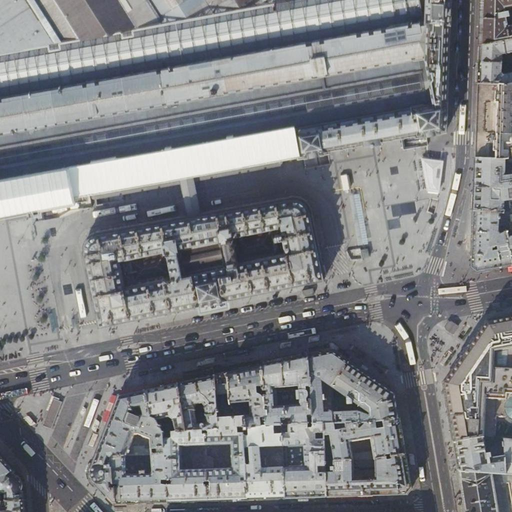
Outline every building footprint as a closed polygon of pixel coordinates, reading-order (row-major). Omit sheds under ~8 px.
[(0,0),(0,205),(10,204),(23,202),(30,201),(41,199),(42,202),(73,196),(72,190),(87,187),(87,188),(92,187),(94,196),(280,162),(278,153),(284,152),(283,152),(298,149),(299,155),(330,149),(330,147),(331,146),(354,142),(360,141),(373,139),(379,137),(385,136),(397,134),(401,134),(403,133),(417,131),(418,133),(431,131),(447,128),(448,98),(450,21),(451,21),(451,0),(0,0)] [(511,0),(481,0),(481,19),(480,47),(511,41),(511,0)] [(511,41),(480,47),(479,53),(479,63),(502,64),(505,63),(511,62),(511,41)] [(511,70),(506,72),(505,63),(502,64),(479,63),(479,73),(478,85),(509,85),(511,84),(511,70)] [(511,84),(509,85),(478,85),(477,107),(476,142),(476,159),(507,160),(511,159),(511,84)] [(443,152),(419,155),(423,182),(440,180),(443,152)] [(511,159),(507,160),(476,159),(475,172),(475,188),(505,190),(511,188),(511,159)] [(187,215),(200,213),(192,168),(179,170),(187,215)] [(511,188),(505,190),(475,188),(474,195),(474,199),(474,211),(503,212),(511,211),(511,188)] [(310,204),(308,200),(305,197),(301,196),(296,196),(200,213),(187,215),(96,231),(91,233),(87,237),(84,242),(84,247),(98,322),(109,320),(214,299),(325,276),(310,204)] [(511,211),(503,212),(474,211),(473,241),(472,267),(475,269),(477,272),(496,268),(511,265),(511,255),(507,233),(501,236),(499,234),(500,227),(501,227),(503,229),(511,227),(511,211)] [(315,294),(316,293),(315,290),(315,288),(302,290),(303,295),(305,296),(306,297),(310,297),(313,296),(315,294)] [(511,316),(498,320),(487,322),(476,337),(470,346),(466,351),(463,356),(508,394),(511,398),(511,316)] [(450,327),(450,329),(452,330),(454,332),(462,322),(458,319),(456,319),(454,319),(452,322),(450,325),(450,327)] [(326,353),(325,348),(307,351),(307,352),(308,356),(326,353)] [(333,351),(326,353),(308,356),(308,357),(314,425),(324,424),(333,424),(331,387),(349,362),(340,356),(333,351)] [(282,362),(302,358),(301,353),(271,359),(272,364),(282,362)] [(511,398),(508,394),(463,356),(460,360),(452,371),(450,375),(444,383),(447,398),(448,404),(449,409),(450,420),(452,428),(454,442),(472,439),(486,437),(495,436),(505,438),(511,437),(511,398)] [(305,357),(302,358),(282,362),(286,426),(314,425),(308,357),(305,357)] [(272,364),(266,365),(262,366),(267,426),(281,426),(286,426),(282,362),(272,364)] [(364,372),(349,362),(331,387),(333,424),(334,424),(345,423),(360,423),(359,405),(376,380),(364,372)] [(258,367),(247,369),(228,373),(231,418),(244,417),(245,427),(267,426),(262,366),(258,367)] [(203,379),(202,373),(183,377),(184,383),(203,379)] [(221,375),(215,376),(219,430),(206,431),(206,445),(232,445),(233,469),(208,469),(208,501),(225,500),(248,500),(243,428),(245,427),(244,417),(231,418),(228,373),(221,375)] [(215,376),(203,379),(184,383),(182,383),(178,384),(187,432),(206,431),(219,430),(215,376)] [(386,387),(376,380),(359,405),(360,423),(370,423),(400,419),(395,394),(386,387)] [(162,387),(145,391),(151,418),(156,420),(164,434),(187,432),(178,384),(162,387)] [(108,424),(119,396),(139,392),(138,388),(116,393),(104,422),(108,424)] [(99,489),(107,497),(114,490),(111,460),(115,457),(126,456),(126,455),(152,454),(152,449),(165,448),(164,434),(156,420),(151,418),(145,391),(139,392),(119,396),(108,424),(92,466),(93,466),(93,468),(91,471),(91,474),(91,478),(92,481),(95,484),(99,489)] [(346,429),(335,430),(334,424),(333,424),(324,424),(326,461),(353,460),(374,460),(405,454),(402,436),(400,419),(370,423),(360,423),(345,423),(346,429)] [(281,426),(285,498),(301,498),(327,497),(326,473),(326,464),(326,461),(324,424),(314,425),(286,426),(281,426)] [(285,498),(281,426),(267,426),(245,427),(243,428),(248,500),(266,499),(285,498)] [(206,445),(206,431),(187,432),(164,434),(165,448),(169,502),(189,502),(208,501),(208,469),(181,470),(181,446),(206,445)] [(505,438),(495,436),(486,437),(472,439),(454,442),(456,456),(457,459),(459,471),(506,474),(505,438)] [(511,511),(511,437),(505,438),(506,474),(459,471),(464,502),(465,511),(511,511)] [(169,502),(165,448),(152,449),(152,454),(153,472),(152,474),(146,475),(146,471),(141,472),(141,475),(127,475),(126,456),(115,457),(111,460),(114,490),(107,497),(110,499),(114,504),(140,503),(169,502)] [(0,454),(0,511),(26,511),(25,492),(23,493),(24,491),(24,490),(25,488),(25,485),(24,483),(24,481),(23,480),(21,477),(20,476),(17,475),(15,475),(17,473),(3,458),(0,454)] [(411,488),(405,454),(374,460),(353,460),(353,466),(358,466),(358,467),(375,467),(376,479),(354,480),(354,496),(364,496),(407,494),(411,488)] [(353,466),(353,460),(326,461),(326,464),(334,464),(334,473),(326,473),(327,497),(354,496),(354,480),(353,466)]
